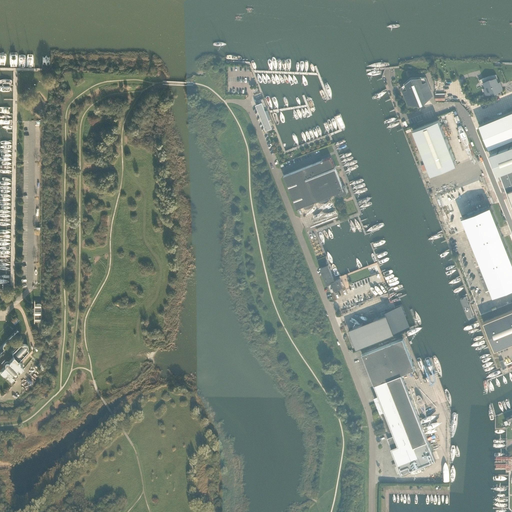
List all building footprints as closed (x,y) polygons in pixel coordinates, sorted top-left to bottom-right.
[(422,104),(432,96),(425,77),(412,78),(402,87),(409,105),(422,104)] [(498,78),(487,83),(491,93),(487,94),(487,95),(497,91),(497,92),(505,89),(504,89),(502,83),(500,83),(498,78)] [(272,127),(262,102),(256,104),(266,130),(272,127)] [(511,110),(479,124),(488,148),(511,138),(511,108),(511,110)] [(431,173),(443,168),(456,163),(439,120),(413,130),(431,173)] [(511,143),(492,151),(499,171),(501,171),(503,178),(502,179),(502,180),(503,180),(503,181),(503,182),(504,183),(504,184),(506,183),(508,189),(507,190),(511,201),(511,143)] [(343,186),(331,157),(284,175),(297,208),(339,192),(340,194),(342,195),(348,193),(345,187),(343,186)] [(417,185),(422,183),(415,164),(409,166),(417,185)] [(511,259),(491,205),(462,217),(493,296),(511,288),(511,259)] [(332,282),(335,289),(343,286),(340,279),(334,281),(328,265),(321,268),(327,284),(332,282)] [(466,294),(460,296),(467,315),(473,312),(466,294)] [(34,322),(36,321),(41,321),(41,304),(37,304),(34,301),(34,307),(30,310),(34,317),(34,322)] [(387,314),(349,329),(357,348),(395,334),(410,328),(401,305),(386,311),(387,314)] [(511,309),(484,321),(495,349),(511,342),(511,309)] [(0,354),(0,392),(3,395),(15,381),(13,379),(24,367),(19,364),(20,362),(19,361),(21,359),(21,360),(28,352),(27,350),(28,349),(28,348),(28,347),(28,346),(27,345),(26,345),(26,344),(25,344),(24,344),(23,344),(23,345),(22,345),(21,345),(20,345),(12,337),(5,344),(4,345),(3,346),(3,347),(3,348),(3,349),(4,350),(0,354)] [(408,372),(415,369),(403,338),(362,354),(374,385),(402,374),(408,372)] [(394,436),(387,438),(401,474),(435,461),(402,374),(374,385),(394,436)]
